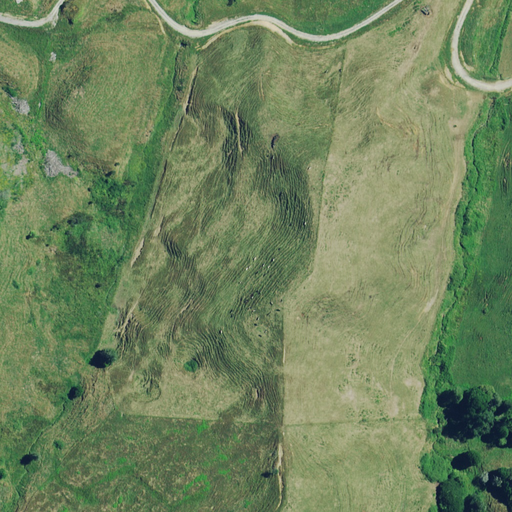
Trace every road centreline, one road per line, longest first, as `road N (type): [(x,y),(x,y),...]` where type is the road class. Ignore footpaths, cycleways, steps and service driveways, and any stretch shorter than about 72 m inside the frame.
road 1 (track): [(368,0),(293,33),(249,22),(199,44),(141,0)]
road 2 (track): [(511,78),(499,91),(467,77),(462,0)]
